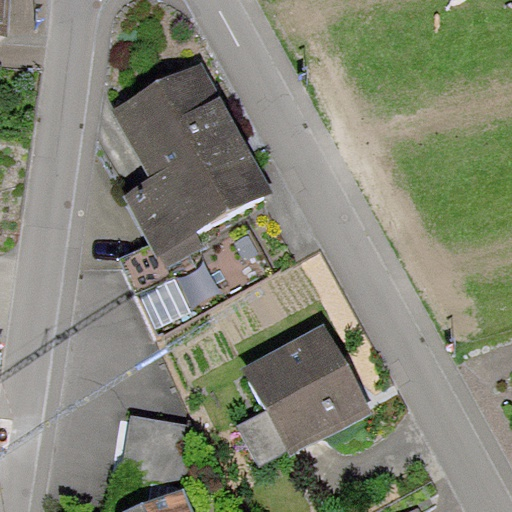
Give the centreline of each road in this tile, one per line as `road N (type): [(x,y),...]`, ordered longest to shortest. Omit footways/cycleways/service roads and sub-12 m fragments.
road 1 (residential): [(215,0),(493,511)]
road 2 (residential): [(74,0),(5,511)]
